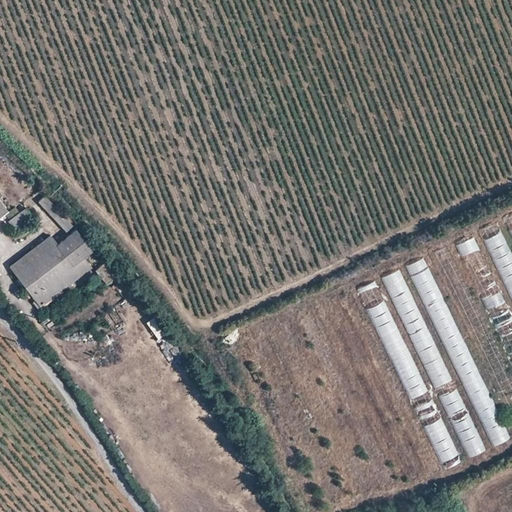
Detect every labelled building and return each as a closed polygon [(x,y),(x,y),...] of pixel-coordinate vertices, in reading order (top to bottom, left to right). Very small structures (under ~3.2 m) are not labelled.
[(44,193),(37,199),(65,230),(72,224),(44,193)] [(9,219),(16,229),(32,216),(25,207),(9,219)] [(24,285),(39,305),(91,266),(83,256),(91,250),(74,229),(56,243),(49,234),(9,265),(24,285)] [(471,232),(454,240),(473,279),(490,270),(471,232)] [(511,242),(510,238),(492,246),(511,293),(511,242)] [(410,261),(479,428),(497,421),(428,253),(410,261)] [(95,271),(105,284),(115,277),(104,263),(95,271)] [(383,273),(466,458),(483,450),(401,266),(383,273)] [(511,309),(499,276),(481,283),(511,359),(511,309)] [(359,285),(441,468),(458,460),(377,277),(359,285)] [(112,328),(123,321),(115,308),(104,315),(112,328)] [(485,426),(491,445),(509,439),(503,421),(485,426)]
